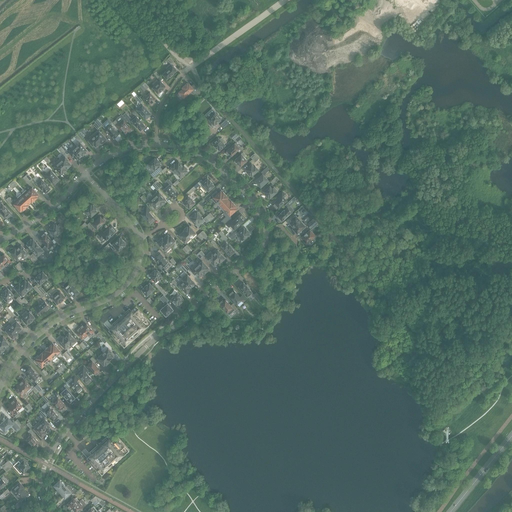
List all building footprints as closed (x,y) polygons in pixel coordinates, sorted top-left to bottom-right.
[(173,73),(176,71),(176,70),(176,69),(173,66),(172,65),(172,66),(170,64),(166,68),(168,70),(163,74),(167,79),(170,76),(173,74),(173,73)] [(156,71),(154,73),(158,78),(160,80),(160,81),(163,79),(160,76),(156,71)] [(157,80),(152,84),(154,86),(152,87),(158,93),(160,91),(163,88),(165,86),(160,81),(160,80),(158,82),(157,80)] [(184,97),(192,90),(194,93),(198,89),(193,85),(191,86),(189,83),(188,84),(187,83),(182,87),(183,88),(179,92),(179,93),(177,95),(181,99),(183,97),(184,97)] [(155,99),(150,92),(147,95),(146,94),(143,97),(149,104),(151,102),(152,102),(153,101),(155,99)] [(151,114),(148,111),(146,109),(142,104),(137,109),(145,119),(146,118),(147,119),(149,117),(148,116),(151,114)] [(126,112),(122,115),(130,124),(132,121),(135,124),(134,124),(137,127),(141,130),(142,130),(145,127),(144,127),(145,126),(136,116),(136,117),(135,115),(131,118),(126,112)] [(205,119),(204,119),(206,120),(211,126),(213,124),(214,124),(216,123),(216,124),(220,120),(219,119),(221,118),(219,116),(218,114),(217,115),(215,112),(211,115),(210,114),(207,117),(205,119)] [(103,124),(97,119),(94,121),(99,127),(103,124)] [(115,120),(112,122),(118,129),(121,127),(126,133),(127,131),(129,133),(132,130),(122,119),(118,123),(115,120)] [(224,129),(230,124),(225,119),(220,124),(224,129)] [(119,134),(110,124),(106,127),(108,128),(106,130),(114,138),(119,134)] [(106,139),(99,131),(98,132),(97,130),(93,134),(101,142),(102,141),(103,142),(106,139)] [(234,140),(240,135),(237,132),(231,137),(234,140)] [(101,142),(93,134),(89,137),(90,139),(88,140),(91,144),(93,143),(96,147),(101,142)] [(225,145),(223,143),(225,141),(222,137),(220,139),(218,137),(212,142),(214,145),(217,148),(219,150),(225,145)] [(239,153),(244,148),(242,146),(241,147),(236,142),(225,152),(228,155),(230,154),(231,155),(237,150),(239,153)] [(86,149),(80,143),(75,147),(74,146),(82,155),(86,152),(85,151),(86,151),(85,150),(86,149)] [(82,155),(74,146),(70,150),(71,151),(69,152),(73,156),(74,155),(76,158),(77,157),(78,158),(82,155)] [(247,160),(244,157),(246,156),(243,152),(235,160),(237,162),(238,164),(241,166),(247,160)] [(70,164),(68,161),(68,160),(65,156),(63,158),(62,156),(58,160),(67,169),(66,169),(70,165),(69,165),(70,164)] [(147,165),(145,167),(150,173),(150,174),(153,177),(161,171),(162,170),(159,166),(161,165),(159,163),(160,162),(157,158),(156,159),(155,158),(147,165)] [(67,169),(58,160),(54,164),(55,165),(54,166),(60,173),(61,172),(62,172),(63,173),(67,169)] [(174,174),(184,165),(183,166),(179,162),(178,161),(175,164),(174,163),(170,167),(172,168),(171,169),(174,174)] [(252,176),(258,170),(255,166),(254,167),(251,164),(246,169),(247,171),(246,171),(250,175),(251,174),(252,176)] [(187,171),(186,170),(186,169),(187,169),(184,165),(174,174),(176,173),(180,177),(187,171)] [(268,180),(263,175),(270,169),(267,166),(260,173),(262,175),(255,181),(261,187),(268,180)] [(59,180),(51,170),(46,174),(44,172),(41,174),(45,179),(48,177),(54,184),(59,180)] [(273,185),(279,179),(276,176),(270,182),(273,185)] [(50,188),(42,179),(41,179),(40,178),(36,181),(37,183),(40,186),(39,186),(42,189),(46,193),(46,192),(47,192),(50,190),(50,189),(50,188)] [(201,179),(197,183),(199,185),(200,185),(201,186),(205,191),(207,189),(208,191),(214,185),(212,183),(210,180),(209,180),(207,178),(203,181),(201,179)] [(178,194),(169,184),(165,188),(166,189),(165,190),(173,199),(178,194)] [(270,198),(277,191),(274,187),(272,189),(270,186),(264,191),(265,193),(264,193),(268,197),(269,197),(270,198)] [(38,195),(32,187),(27,192),(35,200),(37,197),(37,196),(38,195)] [(216,203),(226,195),(223,192),(222,193),(221,191),(218,193),(216,191),(212,195),(217,202),(216,203)] [(286,200),(284,197),(286,195),(282,191),(277,195),(279,197),(272,204),(277,209),(286,200)] [(35,200),(27,192),(23,195),(22,194),(29,203),(31,201),(32,202),(35,200)] [(166,199),(159,192),(158,193),(157,192),(153,195),(161,205),(165,201),(164,201),(166,199)] [(29,203),(22,194),(17,198),(26,208),(28,205),(28,204),(29,203)] [(161,205),(153,195),(149,199),(150,200),(148,202),(151,206),(152,205),(155,208),(156,207),(157,207),(160,204),(161,205)] [(195,203),(188,195),(182,200),(184,203),(187,206),(189,208),(195,203)] [(220,207),(229,200),(227,198),(228,197),(226,195),(216,203),(220,207)] [(26,208),(17,198),(18,200),(14,204),(20,211),(22,209),(23,210),(26,208)] [(224,212),(234,204),(231,201),(230,202),(229,200),(220,207),(224,212)] [(0,203),(0,211),(7,219),(12,214),(3,204),(1,202),(0,203)] [(97,211),(95,209),(96,209),(93,205),(92,206),(91,204),(83,211),(87,215),(89,214),(91,216),(97,211)] [(229,216),(237,209),(235,207),(236,206),(234,204),(224,212),(227,215),(221,221),(224,224),(225,223),(230,218),(231,218),(229,216)] [(155,219),(148,212),(151,209),(147,205),(142,209),(144,211),(141,214),(150,224),(155,219)] [(282,221),(292,212),(287,207),(284,210),(281,212),(281,213),(278,216),(279,217),(278,217),(281,220),(282,221)] [(205,221),(197,212),(196,213),(195,213),(191,216),(192,217),(190,218),(198,227),(205,221)] [(238,225),(245,219),(241,214),(233,221),(230,218),(225,223),(228,227),(231,225),(234,229),(238,225)] [(294,228),(302,220),(299,216),(297,217),(296,215),(292,218),(293,220),(290,223),(294,228)] [(95,230),(107,220),(104,217),(102,218),(100,217),(95,222),(93,219),(87,224),(89,227),(91,225),(95,230)] [(297,233),(305,226),(301,221),(302,220),(294,228),(295,229),(294,230),(297,233)] [(315,236),(311,231),(318,224),(315,221),(309,226),(309,227),(311,229),(307,233),(306,232),(304,234),(304,235),(301,238),(304,241),(303,241),(305,243),(306,243),(306,244),(309,241),(311,243),(314,240),(312,238),(315,236)] [(51,229),(49,230),(54,236),(55,237),(53,239),(58,245),(62,242),(58,238),(61,236),(59,233),(62,231),(65,228),(60,223),(57,225),(56,224),(55,225),(54,224),(50,228),(51,229)] [(106,239),(116,231),(111,226),(104,232),(102,230),(97,234),(100,237),(102,235),(106,239)] [(196,233),(190,226),(189,227),(188,227),(187,226),(184,230),(191,238),(196,233)] [(248,235),(250,234),(249,233),(249,232),(246,228),(245,229),(244,227),(237,233),(235,231),(229,237),(232,240),(237,235),(242,241),(245,238),(246,239),(248,240),(249,239),(250,238),(249,236),(248,235)] [(217,230),(217,231),(218,233),(222,236),(220,238),(223,242),(221,244),(222,245),(221,246),(230,255),(231,255),(234,252),(235,251),(231,248),(232,247),(229,244),(229,245),(226,242),(229,239),(227,238),(226,236),(221,231),(219,229),(217,230)] [(191,238),(184,230),(183,230),(184,231),(180,234),(181,234),(180,235),(182,238),(182,239),(185,243),(191,238)] [(208,236),(203,230),(200,233),(204,238),(205,239),(208,236)] [(54,244),(53,242),(44,232),(41,235),(43,237),(41,239),(46,244),(44,246),(44,247),(50,254),(52,253),(52,251),(49,248),(54,244)] [(173,242),(175,240),(172,237),(171,238),(168,234),(163,239),(170,247),(174,243),(173,242)] [(118,251),(125,245),(124,243),(125,243),(120,237),(112,245),(109,242),(104,247),(107,251),(112,245),(118,251)] [(42,249),(39,245),(37,243),(36,243),(33,239),(32,240),(31,239),(28,242),(29,243),(28,244),(38,255),(41,252),(47,257),(50,254),(44,247),(42,249)] [(171,248),(170,247),(163,239),(161,240),(160,239),(157,242),(166,252),(171,248)] [(28,253),(21,245),(16,249),(15,247),(15,248),(25,258),(29,255),(28,254),(28,253)] [(25,258),(15,248),(10,252),(18,260),(22,256),(25,259),(25,258)] [(225,258),(218,250),(217,250),(216,249),(212,253),(210,251),(220,262),(225,258)] [(220,262),(210,251),(206,255),(207,256),(207,257),(214,265),(219,261),(220,262)] [(155,258),(161,264),(158,266),(162,271),(167,276),(169,274),(165,270),(165,269),(166,268),(165,267),(169,263),(160,253),(159,254),(159,253),(157,255),(157,256),(155,258)] [(11,262),(4,254),(0,257),(0,259),(6,266),(11,262)] [(208,268),(202,261),(197,265),(196,264),(204,273),(208,270),(207,269),(208,269),(207,269),(208,268)] [(204,273),(196,264),(192,268),(193,269),(191,270),(195,274),(195,273),(198,277),(199,276),(200,276),(203,273),(204,273)] [(150,275),(150,276),(152,278),(150,280),(155,285),(160,281),(159,279),(163,276),(157,270),(155,271),(155,270),(151,273),(152,274),(150,275)] [(37,276),(35,278),(40,284),(42,283),(43,285),(47,289),(51,285),(48,281),(46,279),(48,277),(42,272),(40,274),(40,273),(37,276)] [(195,283),(187,275),(187,276),(185,274),(181,278),(191,289),(190,287),(195,283)] [(191,289),(181,278),(182,279),(179,283),(180,284),(179,285),(186,293),(191,289)] [(32,286),(32,285),(29,283),(28,284),(25,280),(20,284),(27,291),(32,286)] [(79,292),(70,282),(64,288),(68,292),(71,295),(73,294),(75,295),(79,292)] [(252,292),(249,289),(247,286),(246,286),(243,282),(242,283),(239,285),(239,286),(239,287),(247,296),(248,296),(249,297),(253,294),(251,292),(252,292)] [(147,295),(154,289),(149,283),(147,285),(147,284),(144,287),(144,288),(142,290),(147,295)] [(27,291),(20,284),(19,286),(18,285),(14,288),(22,296),(27,291)] [(11,297),(13,295),(8,289),(6,290),(2,293),(3,294),(1,295),(7,302),(8,301),(9,303),(12,299),(11,298),(11,297)] [(240,297),(233,290),(228,294),(237,304),(241,300),(243,302),(246,300),(242,295),(240,297)] [(63,299),(65,297),(60,291),(58,293),(56,291),(52,294),(54,296),(52,298),(57,304),(58,303),(60,302),(63,299)] [(183,299),(177,292),(173,296),(174,297),(171,299),(176,305),(178,303),(179,304),(183,301),(182,300),(183,299)] [(166,302),(168,300),(164,296),(164,295),(160,298),(164,303),(163,304),(165,306),(160,310),(162,312),(164,316),(166,314),(168,316),(173,312),(172,310),(173,309),(166,302)] [(24,302),(22,300),(19,296),(16,299),(21,305),(24,302)] [(238,309),(233,304),(230,306),(225,300),(223,301),(222,300),(219,303),(227,312),(232,307),(235,311),(238,309)] [(41,314),(49,306),(44,301),(36,309),(40,314),(41,314)] [(124,348),(151,323),(136,306),(126,315),(127,315),(124,317),(126,319),(122,322),(121,320),(118,323),(118,322),(109,331),(124,348)] [(32,319),(35,317),(29,311),(28,313),(26,311),(21,315),(23,317),(22,318),(27,324),(29,322),(30,322),(33,320),(32,319)] [(22,329),(20,326),(21,325),(16,321),(10,326),(18,334),(17,333),(22,329)] [(94,332),(90,328),(87,324),(84,326),(82,328),(80,326),(90,338),(94,334),(93,333),(94,332)] [(18,334),(10,326),(6,330),(13,338),(18,334)] [(90,338),(80,326),(75,331),(82,338),(83,338),(84,339),(88,336),(90,338)] [(76,341),(69,333),(64,337),(63,336),(71,345),(76,341)] [(8,344),(6,340),(3,336),(1,338),(0,336),(0,344),(4,348),(8,345),(7,345),(8,344)] [(71,345),(63,336),(58,340),(65,348),(66,348),(67,349),(71,345)] [(61,352),(54,344),(52,345),(51,345),(48,347),(57,356),(60,353),(60,352),(61,352)] [(57,356),(48,347),(45,350),(46,350),(44,352),(52,360),(57,356)] [(113,356),(111,352),(108,348),(102,353),(110,361),(109,360),(113,357),(112,357),(113,356)] [(52,360),(44,352),(43,353),(42,353),(39,355),(48,364),(52,360)] [(110,361),(102,353),(97,358),(103,365),(104,364),(105,364),(106,365),(110,361)] [(48,364),(39,355),(37,358),(35,360),(42,367),(46,363),(48,365),(48,364)] [(99,369),(94,363),(96,361),(92,357),(90,359),(92,361),(87,366),(96,375),(99,372),(97,370),(99,369)] [(92,379),(85,372),(88,370),(84,365),(79,369),(81,371),(78,374),(87,384),(92,379)] [(40,377),(31,367),(30,368),(28,369),(28,370),(26,372),(33,381),(34,380),(36,381),(40,377)] [(83,388),(77,381),(79,379),(75,374),(72,377),(74,379),(69,383),(78,393),(83,388)] [(28,393),(33,389),(36,393),(39,391),(34,387),(32,384),(30,386),(24,379),(19,383),(29,395),(29,394),(28,393)] [(29,395),(19,383),(19,384),(20,386),(16,390),(23,398),(24,397),(25,398),(29,395)] [(37,384),(34,387),(39,391),(40,392),(43,390),(38,384),(37,384)] [(75,397),(68,390),(70,388),(66,384),(63,386),(66,389),(61,393),(70,402),(71,401),(71,402),(74,399),(74,398),(75,397)] [(65,405),(60,399),(62,397),(57,392),(54,394),(56,396),(51,400),(61,411),(65,408),(63,406),(65,405)] [(22,406),(15,398),(10,402),(20,414),(21,413),(18,410),(22,406)] [(20,414),(10,402),(12,405),(7,409),(14,417),(15,416),(16,417),(20,414)] [(58,416),(55,413),(55,412),(53,409),(52,410),(49,407),(48,406),(44,409),(45,410),(45,411),(54,420),(55,420),(58,417),(57,417),(58,416)] [(19,426),(15,421),(13,423),(8,418),(7,419),(4,416),(3,416),(0,420),(0,430),(4,433),(12,426),(17,431),(21,428),(19,426)] [(50,427),(48,425),(47,423),(48,422),(45,419),(43,420),(42,419),(38,423),(45,431),(50,427)] [(45,431),(38,423),(34,426),(35,428),(34,428),(41,437),(45,434),(44,432),(45,431)] [(39,442),(33,436),(36,434),(31,429),(28,431),(31,435),(27,439),(35,448),(38,445),(37,444),(39,442)] [(102,476),(129,451),(114,434),(104,442),(105,443),(102,445),(103,447),(100,450),(99,448),(96,450),(86,458),(89,461),(102,476)] [(29,466),(23,460),(19,463),(20,464),(17,467),(23,472),(24,471),(25,472),(29,468),(28,467),(29,466)] [(78,490),(68,485),(66,487),(62,482),(61,483),(59,481),(56,483),(57,484),(55,486),(57,488),(57,489),(57,491),(57,492),(58,493),(59,493),(60,494),(61,494),(62,494),(65,497),(68,494),(69,494),(70,493),(72,495),(76,492),(78,490)] [(15,494),(22,488),(21,486),(22,485),(19,482),(11,489),(15,494)] [(23,496),(27,493),(22,488),(15,494),(20,500),(24,497),(23,496)] [(74,498),(66,505),(70,510),(80,501),(79,501),(76,497),(74,498)] [(80,501),(70,510),(72,508),(76,511),(77,511),(84,506),(86,504),(82,499),(80,501)] [(17,509),(23,504),(20,501),(14,506),(17,509)]
